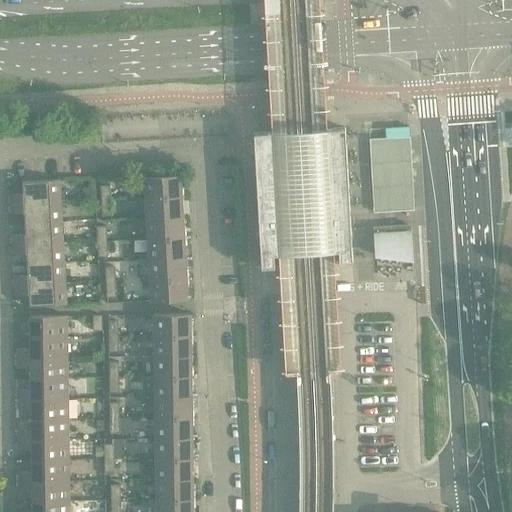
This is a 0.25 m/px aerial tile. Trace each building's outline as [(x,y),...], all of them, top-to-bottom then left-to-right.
[(279,249),(290,248),(290,244),(307,243),(322,242),(323,247),(333,246),(334,252),(338,252),(339,264),(353,263),(346,128),(332,129),(327,129),(327,135),(316,136),(317,140),(299,141),(285,142),(284,138),(273,138),(273,133),(268,133),(268,132),(254,133),(261,268),(276,267),(275,255),(280,255),(279,249)] [(144,177),(145,199),(182,196),(181,175),(144,177)] [(10,195),(11,204),(61,201),(60,180),(23,182),(23,194),(10,195)] [(100,186),(101,201),(111,200),(110,185),(100,186)] [(182,196),(145,199),(147,219),(183,217),(182,196)] [(111,200),(101,201),(102,216),(112,216),(111,200)] [(61,201),(11,204),(11,214),(25,213),(25,224),(62,222),(61,201)] [(183,217),(147,219),(148,239),(185,237),(183,217)] [(12,235),(13,245),(63,242),(62,222),(25,224),(26,235),(12,235)] [(97,227),(98,242),(107,242),(106,226),(97,227)] [(410,226),(375,228),(377,256),(401,259),(401,258),(400,258),(399,249),(411,249),(410,226)] [(185,237),(148,239),(149,260),(186,258),(185,237)] [(63,242),(13,245),(13,255),(27,254),(28,265),(64,262),(63,242)] [(107,242),(98,242),(99,258),(108,257),(107,242)] [(186,258),(149,260),(150,280),(187,278),(186,258)] [(15,276),(15,286),(66,283),(64,262),(28,265),(28,275),(15,276)] [(105,267),(106,283),(116,282),(115,267),(105,267)] [(187,278),(150,280),(151,302),(188,300),(187,278)] [(116,282),(106,283),(107,298),(117,297),(116,282)] [(66,283),(15,286),(16,295),(29,294),(30,306),(67,304),(66,283)] [(191,314),(154,315),(154,336),(191,336),(191,314)] [(103,315),(93,316),(93,331),(103,331),(103,315)] [(30,316),(31,338),(68,337),(67,316),(30,316)] [(109,321),(109,337),(119,337),(119,321),(109,321)] [(191,336),(154,336),(155,357),(192,356),(191,336)] [(17,349),(17,359),(68,358),(68,337),(31,338),(31,349),(17,349)] [(119,337),(109,337),(109,352),(119,352),(119,337)] [(192,356),(155,357),(155,377),(192,376),(192,356)] [(68,358),(17,359),(17,368),(31,368),(31,379),(68,378),(68,358)] [(110,362),(110,378),(119,378),(119,362),(110,362)] [(192,376),(155,377),(155,397),(192,397),(192,376)] [(18,390),(18,399),(68,399),(68,378),(31,379),(31,390),(18,390)] [(119,378),(110,378),(110,393),(120,393),(119,378)] [(192,397),(155,397),(155,418),(192,417),(192,397)] [(68,399),(18,399),(18,409),(32,409),(32,420),(69,419),(68,399)] [(110,403),(110,418),(120,418),(120,403),(110,403)] [(192,417),(155,418),(156,438),(193,438),(192,417)] [(120,434),(120,418),(110,418),(110,434),(120,434)] [(18,431),(18,440),(69,439),(69,419),(32,420),(32,430),(18,431)] [(193,438),(156,438),(156,459),(193,459),(193,438)] [(69,439),(18,440),(19,450),(32,450),(32,461),(69,460),(69,439)] [(105,444),(105,460),(114,460),(114,444),(105,444)] [(193,459),(156,459),(156,480),(193,479),(193,459)] [(19,472),(19,482),(70,481),(69,460),(32,461),(32,472),(19,472)] [(114,460),(105,460),(105,475),(115,475),(114,460)] [(193,479),(156,480),(157,500),(194,499),(193,479)] [(70,481),(19,482),(19,491),(33,491),(33,502),(70,501),(70,481)] [(111,485),(111,501),(121,500),(121,485),(111,485)] [(157,500),(156,511),(193,511),(194,499),(157,500)] [(121,511),(121,500),(111,501),(111,511),(121,511)] [(69,511),(70,501),(33,502),(32,511),(69,511)]
